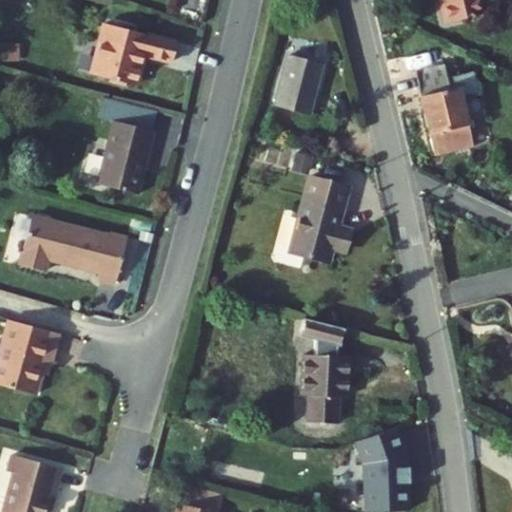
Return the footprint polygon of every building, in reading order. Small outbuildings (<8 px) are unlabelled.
[(438,0),(444,23),(483,13),(479,0),(438,0)] [(180,41),(106,21),(91,76),(137,89),(146,56),(174,64),(180,41)] [(272,115),(311,125),(325,71),(286,61),(272,115)] [(470,86),(465,61),(415,72),(434,155),(473,147),(460,88),(470,86)] [(158,138),(117,127),(101,188),(142,199),(158,138)] [(286,249),(329,261),(333,247),(354,253),(360,232),(339,226),(351,185),(308,173),(286,249)] [(116,294),(129,245),(115,242),(114,246),(32,224),(19,273),(43,280),(47,267),(98,281),(96,289),(116,294)] [(334,326),(296,316),(291,333),(301,336),(300,355),(295,356),(294,398),(302,397),(300,424),(334,425),(335,400),(345,400),(346,358),(333,357),(334,326)] [(60,334),(7,319),(0,343),(0,387),(34,397),(44,362),(52,365),(60,334)] [(409,467),(407,467),(406,456),(396,428),(356,443),(364,465),(367,511),(380,511),(410,510),(408,483),(410,483),(409,467)] [(65,472),(13,457),(8,476),(15,478),(5,511),(45,511),(48,501),(56,503),(65,472)]
